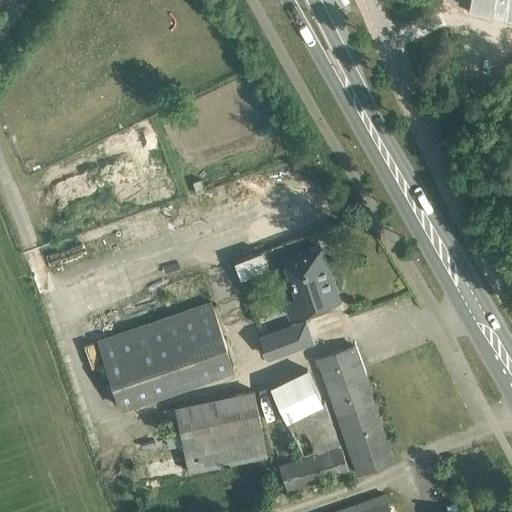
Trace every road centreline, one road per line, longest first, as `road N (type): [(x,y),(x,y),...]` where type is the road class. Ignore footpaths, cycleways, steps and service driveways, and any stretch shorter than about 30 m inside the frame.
road 1 (unclassified): [(511,298),(466,221),(369,0)]
road 2 (secondary): [(511,371),(352,100)]
road 3 (secondary): [(287,0),(323,68),(352,100)]
